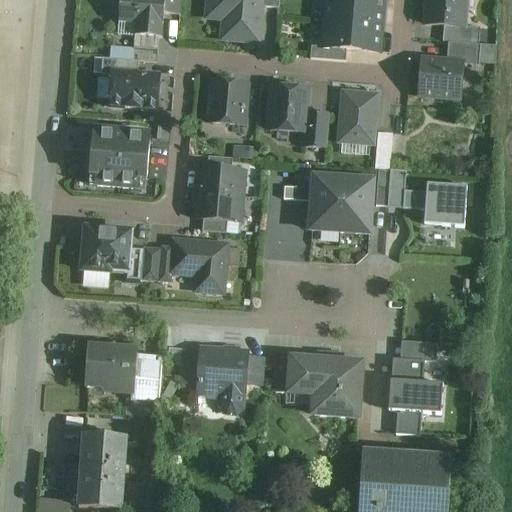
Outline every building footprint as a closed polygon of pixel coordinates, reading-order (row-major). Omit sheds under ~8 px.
[(121,0),(119,25),(136,26),(135,38),(162,41),(164,17),(165,0),(121,0)] [(181,0),(165,0),(164,17),(180,18),(181,0)] [(208,0),(208,11),(225,13),(223,41),(258,44),(261,9),(261,0),(208,0)] [(279,0),(261,0),(261,9),(279,11),(279,0)] [(327,0),(326,23),(381,28),(383,0),(327,0)] [(466,0),(427,0),(426,26),(444,28),(464,30),(464,29),(466,0)] [(381,28),(326,23),(323,49),(323,50),(347,52),(379,55),(381,28)] [(480,30),(464,29),(464,30),(444,28),(443,44),(448,44),(479,47),(480,30)] [(479,47),(448,44),(446,64),(462,66),(462,67),(478,68),(479,66),(480,47),(479,47)] [(496,48),(480,47),(479,66),(495,67),(496,48)] [(347,52),(323,50),(323,49),(311,49),(310,61),(346,64),(347,52)] [(158,54),(134,52),(133,63),(139,64),(157,65),(158,54)] [(133,63),(103,61),(102,77),(113,78),(113,75),(138,77),(139,64),(133,63)] [(446,64),(423,62),(420,98),(459,101),(462,67),(462,66),(446,64)] [(138,77),(113,75),(113,78),(110,109),(156,113),(159,79),(138,77)] [(248,88),(212,85),(209,125),(244,128),(248,88)] [(309,93),(271,90),(268,132),(304,135),(305,135),(307,115),(309,93)] [(377,99),(344,96),(340,144),(373,147),(377,99)] [(330,117),(307,115),(305,135),(304,135),(303,149),(327,151),(330,117)] [(150,137),(94,132),(90,178),(96,178),(95,188),(140,192),(140,182),(146,183),(150,137)] [(169,134),(160,133),(159,143),(169,143),(169,134)] [(392,137),(378,136),(375,172),(389,173),(392,137)] [(233,161),(209,159),(208,171),(232,173),(233,161)] [(208,171),(200,171),(198,196),(241,200),(244,174),(232,173),(208,171)] [(373,184),(314,180),(310,233),(369,237),(373,184)] [(461,190),(427,187),(424,227),(464,230),(466,208),(460,208),(461,190)] [(241,200),(198,196),(196,222),(203,222),(227,224),(239,225),(241,200)] [(227,224),(203,222),(202,234),(226,236),(227,224)] [(131,235),(86,231),(83,273),(110,275),(110,271),(128,273),(131,235)] [(227,249),(174,244),(173,250),(171,276),(172,276),(197,278),(195,294),(223,296),(227,249)] [(173,250),(161,249),(158,285),(171,286),(172,276),(171,276),(173,250)] [(459,348),(434,346),(433,360),(458,362),(459,348)] [(135,357),(90,353),(88,386),(105,387),(105,393),(132,395),(133,395),(135,364),(135,357)] [(247,358),(201,355),(201,357),(183,356),(183,357),(181,385),(199,387),(199,389),(206,390),(213,398),(221,398),(220,410),(226,417),(236,418),(243,412),(244,396),(245,387),(247,362),(247,358)] [(433,360),(394,357),(389,423),(415,425),(423,426),(426,382),(457,384),(458,362),(433,360)] [(362,367),(341,365),(341,359),(333,358),(322,364),(292,362),(289,388),(309,390),(310,394),(314,396),(313,418),(358,422),(362,367)] [(262,363),(247,362),(245,387),(260,388),(262,363)] [(161,366),(135,364),(133,395),(132,395),(131,403),(158,405),(161,366)] [(415,425),(389,423),(388,437),(414,439),(415,425)] [(121,511),(127,441),(84,438),(79,510),(109,511),(121,511)] [(447,511),(451,461),(363,455),(359,511),(447,511)]
